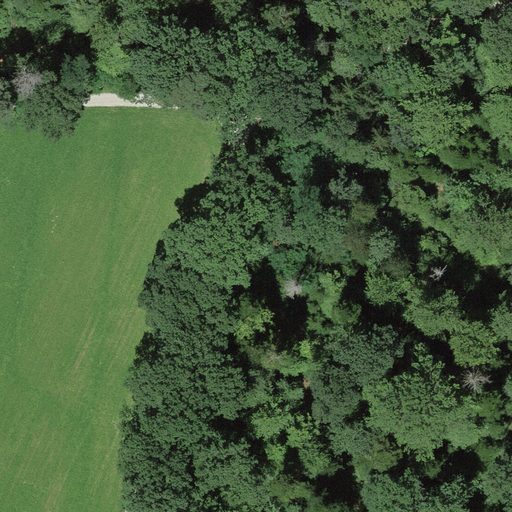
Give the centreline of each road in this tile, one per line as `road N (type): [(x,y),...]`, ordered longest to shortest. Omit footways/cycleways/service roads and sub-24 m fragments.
road 1 (track): [(255,98),(133,511)]
road 2 (track): [(511,7),(415,28),(316,83),(255,98)]
road 3 (track): [(255,98),(0,101)]
